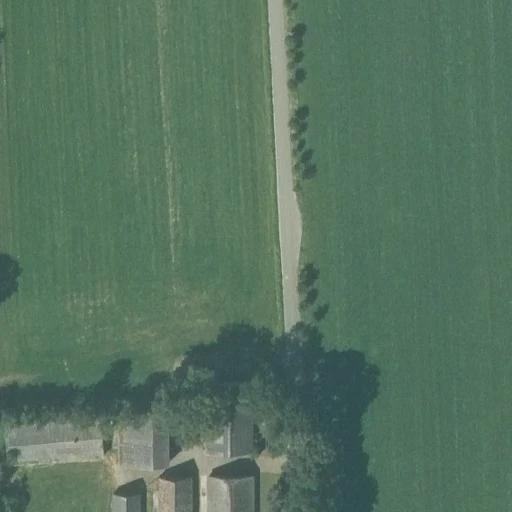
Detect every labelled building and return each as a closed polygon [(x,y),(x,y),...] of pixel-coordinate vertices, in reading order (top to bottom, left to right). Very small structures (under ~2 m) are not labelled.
[(211,450),(252,450),(251,384),(211,384),(211,450)] [(118,461),(168,461),(168,409),(118,409),(118,461)] [(7,462),(105,454),(101,416),(4,424),(7,462)] [(252,511),(253,476),(208,476),(207,511),(252,511)] [(158,511),(187,511),(188,477),(158,477),(158,511)] [(114,511),(140,511),(140,494),(114,494),(114,511)]
